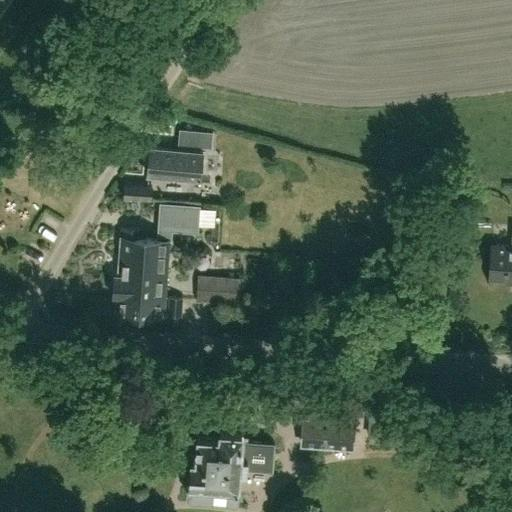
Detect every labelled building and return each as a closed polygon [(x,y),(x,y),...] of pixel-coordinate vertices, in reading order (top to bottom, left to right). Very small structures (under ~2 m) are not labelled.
[(211,146),(213,131),(179,128),(178,143),(194,145),(211,146)] [(150,148),(147,175),(200,180),(203,152),(150,148)] [(125,184),(124,196),(150,197),(151,185),(125,184)] [(188,212),(216,213),(217,195),(189,194),(188,212)] [(511,225),(510,246),(492,245),(489,278),(511,279),(511,225)] [(143,251),(169,252),(170,240),(142,238),(142,227),(121,226),(121,237),(120,237),(120,251),(128,251),(127,260),(142,261),(143,251)] [(128,251),(120,251),(118,275),(114,275),(113,298),(132,299),(132,295),(137,295),(144,295),(166,297),(169,252),(143,251),(142,261),(127,260),(128,251)] [(240,275),(197,273),(196,300),(239,302),(240,275)] [(132,299),(113,298),(117,298),(116,315),(165,318),(166,297),(144,295),(137,295),(132,295),(132,299)] [(182,297),(169,296),(168,314),(181,315),(182,297)] [(355,422),(351,421),(352,414),(308,411),(308,417),(302,417),(300,446),(353,449),(355,422)] [(188,486),(187,493),(189,495),(237,499),(238,487),(239,472),(246,473),(246,467),(273,470),(275,443),(242,441),(243,434),(220,432),(220,439),(198,437),(196,462),(193,462),(191,485),(190,484),(188,486)]
